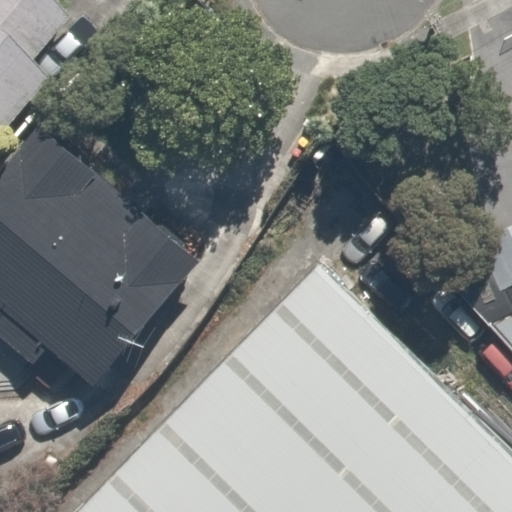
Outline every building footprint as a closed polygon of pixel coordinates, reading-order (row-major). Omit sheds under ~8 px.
[(0,0),(0,136),(61,56),(80,71),(133,0),(0,0)] [(197,265),(37,121),(0,161),(0,290),(96,377),(197,265)] [(511,288),(511,213),(469,231),(497,295),(511,288)] [(337,287),(431,377),(478,330),(387,239),(337,287)] [(69,511),(511,511),(511,454),(431,377),(337,287),(313,264),(69,511)] [(511,361),(511,307),(472,323),(511,361)]
